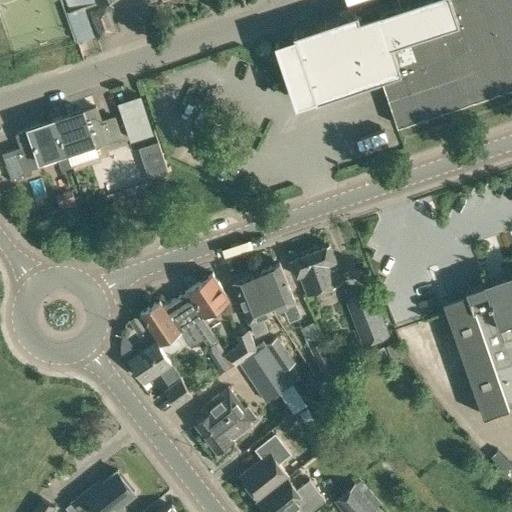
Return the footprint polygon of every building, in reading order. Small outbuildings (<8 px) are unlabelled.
[(66,0),(70,10),(96,0),(66,0)] [(99,33),(118,27),(108,0),(90,7),(99,33)] [(283,37),(277,39),(296,100),(313,94),(315,98),(381,76),(397,125),(400,124),(511,86),(511,0),(399,0),(400,3),(360,17),(357,8),(282,33),(283,37)] [(56,117),(67,149),(94,141),(95,145),(121,136),(114,115),(101,119),(96,105),(84,109),(83,108),(56,117)] [(66,149),(67,149),(56,117),(28,126),(29,128),(17,132),(21,146),(4,152),(12,177),(31,171),(29,167),(41,163),(40,158),(58,152),(63,168),(72,165),(66,149)] [(159,140),(139,146),(149,177),(169,170),(159,140)] [(428,187),(480,171),(476,159),(424,175),(428,187)] [(57,192),(61,205),(75,201),(71,187),(57,192)] [(336,265),(334,261),(337,260),(330,243),(289,259),(296,276),(298,275),(306,295),(343,281),(336,265)] [(256,271),(272,310),(283,305),(289,320),(301,315),(296,300),(295,300),(279,262),(256,271)] [(511,269),(483,280),(484,281),(466,287),(467,290),(464,292),(449,297),(443,299),(484,414),(489,413),(489,412),(504,407),(509,406),(509,405),(511,403),(511,269)] [(272,311),(272,310),(256,271),(233,280),(249,320),(250,320),(255,334),(268,329),(263,315),(272,311)] [(205,313),(230,297),(213,272),(188,288),(205,313)] [(158,339),(160,343),(180,330),(191,346),(203,338),(208,345),(206,346),(222,370),(234,362),(227,351),(225,352),(218,341),(202,315),(205,313),(188,288),(164,303),(161,298),(140,311),(158,339)] [(383,334),(380,325),(381,324),(369,293),(347,301),(360,333),(364,342),(383,334)] [(236,363),(257,349),(249,327),(235,332),(238,343),(227,351),(234,362),(236,363)] [(264,344),(283,369),(295,361),(277,335),(264,344)] [(325,341),(335,361),(344,356),(347,354),(337,336),(334,337),(325,341)] [(335,361),(325,341),(323,338),(309,345),(322,370),(323,370),(329,383),(345,374),(338,361),(336,362),(335,361)] [(172,361),(160,343),(158,339),(130,357),(145,378),(155,371),(161,371),(169,383),(169,385),(164,388),(176,405),(193,394),(186,383),(172,361)] [(283,369),(264,344),(240,361),(266,399),(279,390),(294,413),(308,404),(283,369)] [(376,367),(391,361),(384,346),(369,353),(376,367)] [(244,406),(229,385),(201,407),(206,413),(195,421),(217,450),(248,426),(259,418),(248,404),(244,406)] [(304,418),(307,423),(314,418),(311,413),(311,412),(307,407),(300,412),(303,418),(304,418)] [(378,423),(366,432),(383,453),(392,446),(387,439),(389,438),(378,423)] [(288,475),(289,474),(279,460),(290,451),(275,432),(256,447),(263,456),(239,474),(259,498),(257,500),(258,500),(288,475)] [(136,490),(119,469),(97,487),(94,484),(75,500),(74,499),(65,506),(70,511),(108,511),(110,511),(113,511),(117,511),(125,506),(125,499),(136,490)] [(298,488),(288,475),(258,500),(267,511),(289,511),(299,505),(304,511),(306,511),(325,498),(310,479),(298,488)] [(381,502),(361,478),(356,482),(355,481),(333,498),(344,511),(371,511),(377,507),(376,506),(381,502)] [(51,511),(56,505),(41,496),(30,511),(51,511)]
